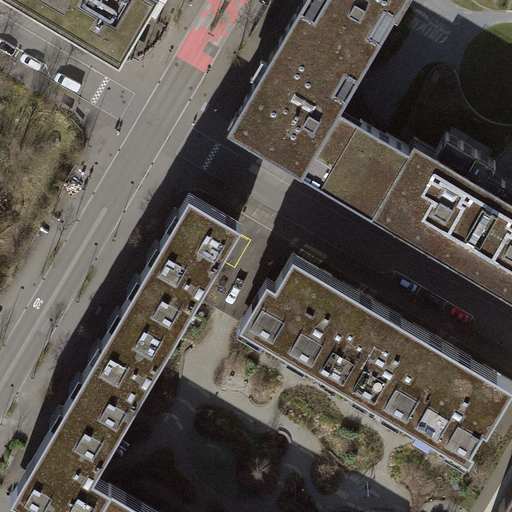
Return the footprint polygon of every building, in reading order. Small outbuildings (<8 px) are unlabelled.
[(13,0),(120,62),(156,0),(13,0)] [(511,0),(301,0),(272,49),(227,125),(312,175),(456,260),(511,292),(511,193),(511,194),(499,186),(486,178),(496,161),(447,131),(436,149),(415,136),(410,145),(350,109),(341,104),(347,92),(401,0),(511,0)] [(243,221),(190,190),(11,493),(43,511),(161,511),(101,476),(94,472),(243,221)] [(511,386),(511,379),(293,250),(276,280),(267,275),(239,322),(466,455),(484,425),(488,427),(511,386)] [(511,511),(511,485),(496,511),(511,511)]
